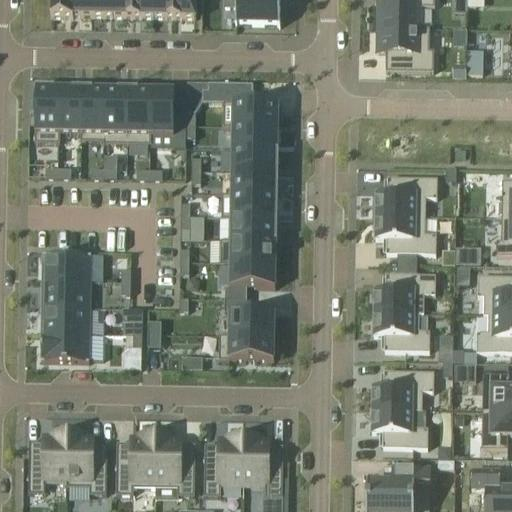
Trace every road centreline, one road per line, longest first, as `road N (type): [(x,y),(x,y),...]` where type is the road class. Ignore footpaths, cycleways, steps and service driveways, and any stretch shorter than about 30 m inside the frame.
road 1 (residential): [(0,58),(327,63)]
road 2 (residential): [(0,395),(321,399)]
road 3 (residential): [(326,107),(321,399)]
road 4 (residential): [(326,107),(511,111)]
